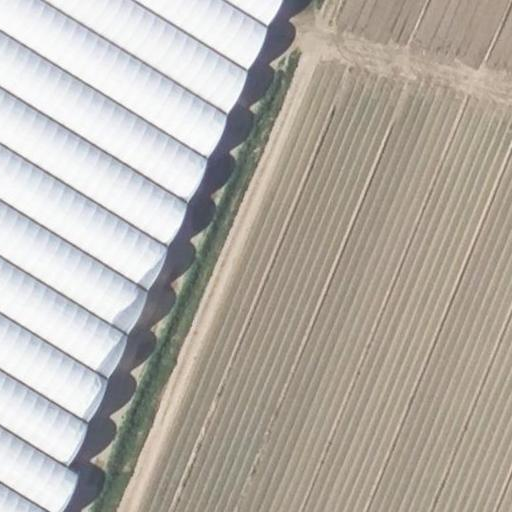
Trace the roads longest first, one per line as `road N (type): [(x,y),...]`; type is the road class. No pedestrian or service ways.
road 1 (track): [(75,511),(302,0)]
road 2 (track): [(127,511),(334,0)]
road 3 (track): [(318,38),(511,85)]
